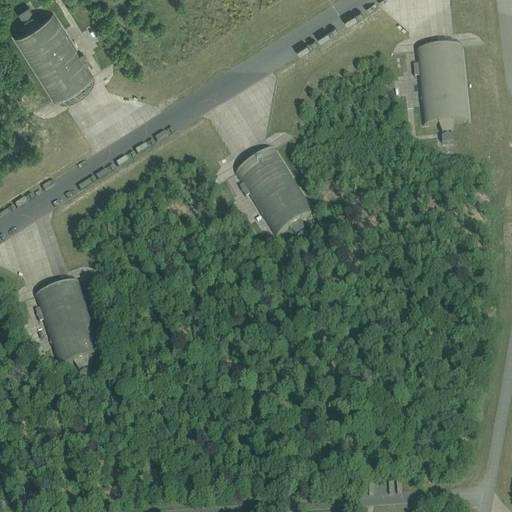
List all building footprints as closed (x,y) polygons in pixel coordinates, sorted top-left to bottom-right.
[(27,30),(14,38),(54,102),(93,77),(86,66),(89,64),(83,54),(80,55),(53,13),(40,21),(36,18),(28,6),(18,13),(25,24),(27,30)] [(462,47),(416,52),(417,65),(413,65),(414,78),(418,77),(423,127),(424,127),(438,125),(440,131),(442,144),(454,143),(453,129),(454,124),(469,122),(462,47)] [(301,222),(315,214),(274,149),(235,174),(242,185),(239,187),(246,198),(249,196),(275,238),(288,230),(292,234),(300,245),(310,238),(303,227),(301,222)] [(256,242),(260,248),(266,244),(262,238),(256,242)] [(73,364),(76,368),(81,381),(92,377),(88,364),(88,359),(103,354),(79,282),(35,297),(39,310),(35,311),(39,323),(43,321),(59,369),(73,364)]
